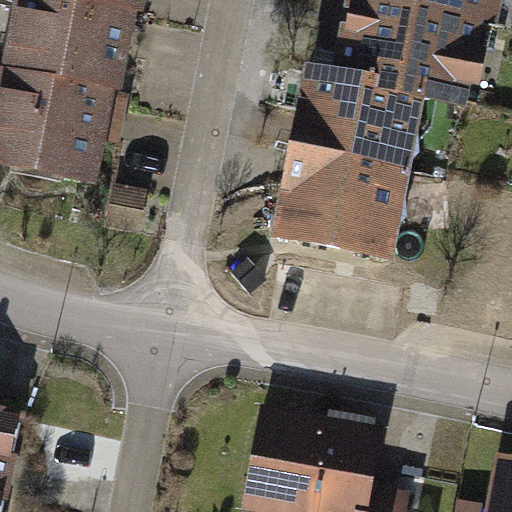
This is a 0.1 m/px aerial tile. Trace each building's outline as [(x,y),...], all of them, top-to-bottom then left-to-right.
[(153,9),(101,0),(30,0),(21,61),(126,79),(141,81),(153,9)] [(101,0),(153,9),(154,0),(101,0)] [(489,11),(426,0),(362,0),(349,79),(430,93),(473,101),(489,11)] [(426,0),(489,11),(491,0),(426,0)] [(126,79),(21,61),(9,59),(0,112),(0,149),(112,167),(126,79)] [(301,151),(416,171),(430,93),(349,79),(315,73),(301,151)] [(416,171),(301,151),(286,236),(401,256),(416,171)] [(154,193),(122,189),(117,230),(149,234),(154,193)] [(387,425),(274,405),(256,508),(276,511),(372,511),(378,482),(387,425)] [(0,495),(5,496),(20,417),(0,413),(0,495)] [(511,511),(511,458),(509,458),(499,511),(511,511)] [(402,511),(406,487),(378,482),(372,511),(402,511)] [(467,502),(465,511),(491,511),(492,507),(467,502)]
